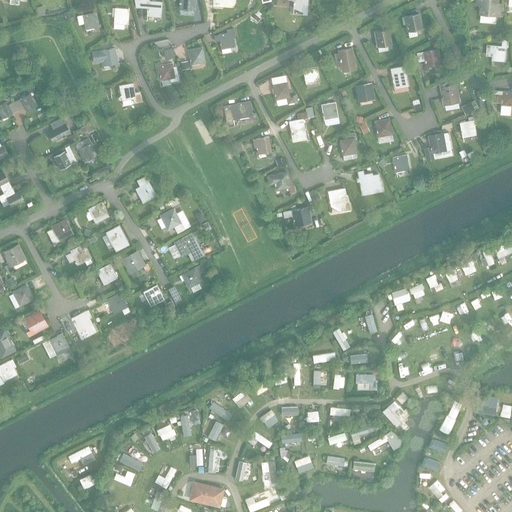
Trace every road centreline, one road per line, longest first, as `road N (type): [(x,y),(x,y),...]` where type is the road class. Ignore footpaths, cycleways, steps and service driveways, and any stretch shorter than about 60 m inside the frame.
road 1 (residential): [(245,75),(305,185),(330,173),(322,145)]
road 2 (residential): [(425,92),(428,117),(405,130),(346,21)]
road 3 (residential): [(178,111),(155,106),(132,51),(143,39),(207,25)]
road 4 (residential): [(511,81),(480,88),(470,81),(432,0)]
road 5 (residential): [(105,183),(168,287)]
